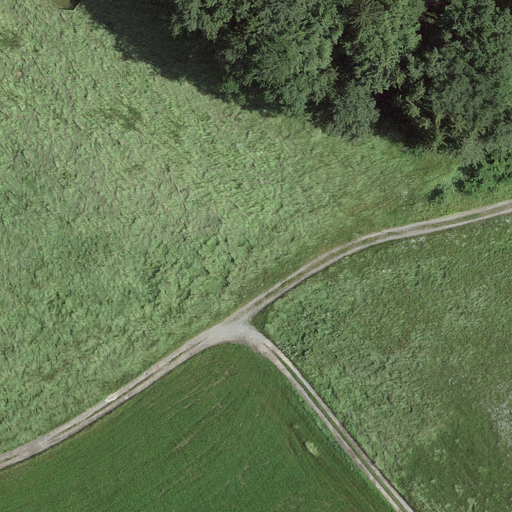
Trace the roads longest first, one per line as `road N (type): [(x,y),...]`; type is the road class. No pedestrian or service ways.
road 1 (track): [(511,201),(345,250),(273,288),(80,425),(0,462)]
road 2 (track): [(224,327),(253,331),(406,511)]
